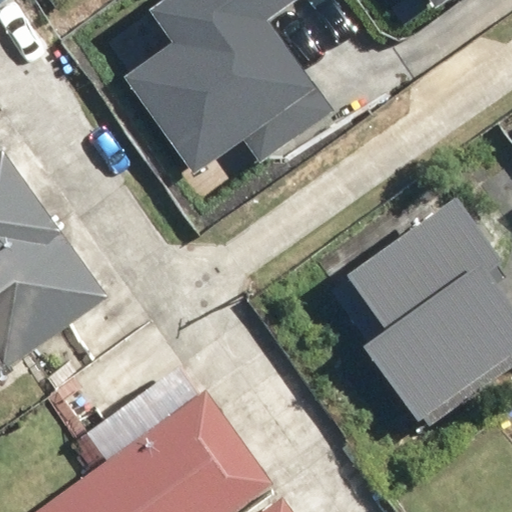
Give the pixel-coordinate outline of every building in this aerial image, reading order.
[(182,47),(131,84),(191,166),(239,131),(262,161),(330,112),(259,16),(281,0),(174,0),(157,13),(182,47)] [(0,381),(19,368),(13,360),(114,289),(9,138),(0,144),(0,381)] [(362,274),(333,295),(426,425),(511,363),(511,266),(502,253),(511,245),(511,234),(469,175),(351,260),(362,274)] [(222,511),(277,470),(185,351),(82,431),(105,460),(37,511),(222,511)] [(254,511),(305,511),(287,488),(254,511)]
